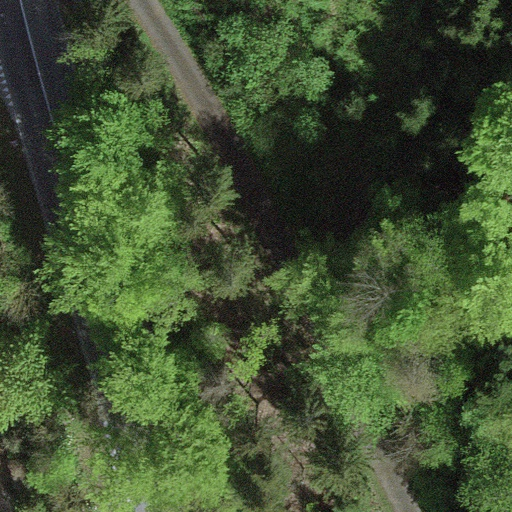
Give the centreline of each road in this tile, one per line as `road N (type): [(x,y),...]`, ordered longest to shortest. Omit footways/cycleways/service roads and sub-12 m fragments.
road 1 (track): [(406,511),(151,0)]
road 2 (tertiary): [(27,0),(177,511)]
